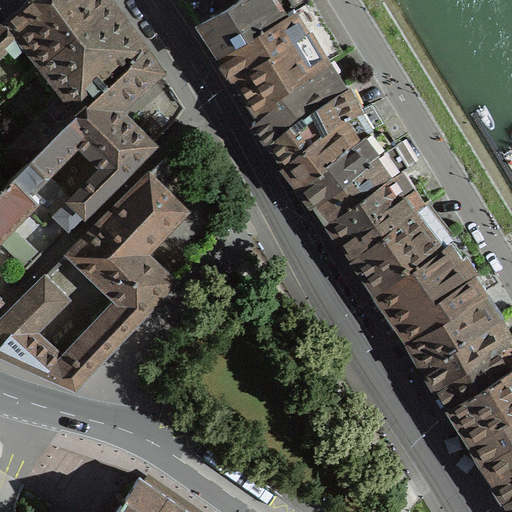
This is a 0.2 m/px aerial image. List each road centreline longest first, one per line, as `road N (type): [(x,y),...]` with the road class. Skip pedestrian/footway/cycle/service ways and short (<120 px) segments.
road 1 (residential): [(457,511),(152,0)]
road 2 (residential): [(511,273),(345,0)]
road 3 (residential): [(0,392),(137,433),(256,511)]
